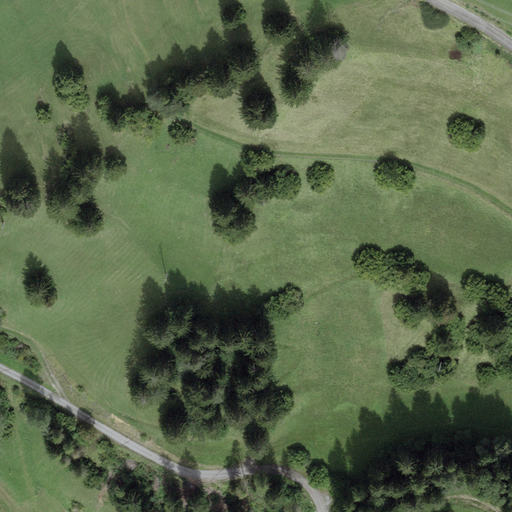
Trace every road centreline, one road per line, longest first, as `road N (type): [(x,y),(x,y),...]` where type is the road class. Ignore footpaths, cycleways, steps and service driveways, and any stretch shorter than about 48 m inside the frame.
road 1 (track): [(511,216),(452,178),(390,162),(254,152),(155,113),(117,0)]
road 2 (track): [(0,369),(196,474),(263,469),(296,476),(321,511)]
